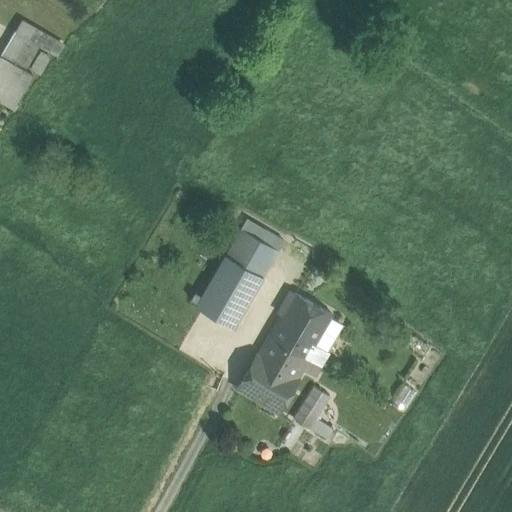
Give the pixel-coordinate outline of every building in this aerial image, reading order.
[(7,44),(0,56),(0,106),(2,108),(31,58),(7,44)] [(260,239),(241,227),(225,254),(263,276),(278,250),(260,239)] [(283,240),(266,229),(260,239),(278,250),(278,249),(283,240)] [(263,276),(225,254),(195,305),(201,309),(233,327),(263,276)] [(332,314),(295,293),(282,315),(281,315),(269,336),(306,358),(314,344),(332,314)] [(306,358),(269,336),(258,355),(256,354),(237,387),(278,410),(297,378),(296,377),(301,367),(306,358)] [(328,352),(314,344),(306,358),(319,366),(328,352)] [(319,366),(306,358),(301,367),(315,375),(320,367),(319,366)] [(314,385),(293,417),(309,427),(315,417),(329,395),(314,385)] [(332,428),(315,417),(309,427),(326,438),(332,428)]
